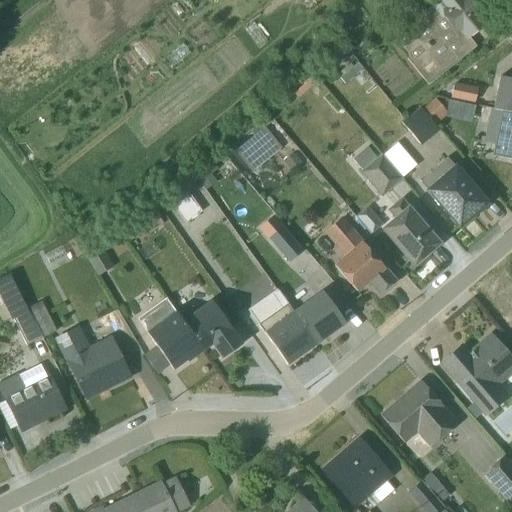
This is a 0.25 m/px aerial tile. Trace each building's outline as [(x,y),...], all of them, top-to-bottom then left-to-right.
[(470,0),(442,0),(431,10),(419,13),(387,38),(426,87),(436,79),(475,48),(467,38),(487,21),(470,0)] [(355,73),(360,68),(355,62),(349,67),(345,63),(336,72),(346,83),(355,74),(355,73)] [(316,84),(311,78),(293,93),(297,98),(316,84)] [(511,114),(511,80),(498,78),(492,111),(511,114)] [(474,101),(475,93),(452,88),(451,97),(474,101)] [(400,124),(419,147),(437,131),(433,127),(453,110),(446,103),(439,108),(433,101),(420,112),(418,109),(400,124)] [(511,162),(511,114),(492,111),(489,110),(482,143),(470,140),(466,158),(489,162),(489,159),(511,162)] [(256,122),(228,146),(253,174),(280,150),(256,122)] [(292,154),(281,164),(290,174),(301,164),(292,154)] [(379,198),(400,180),(379,155),(358,173),(379,198)] [(484,205),(445,159),(419,182),(457,228),(484,205)] [(215,181),(208,172),(197,180),(204,189),(215,181)] [(199,213),(186,194),(170,205),(184,224),(199,213)] [(437,245),(399,200),(386,211),(393,219),(380,230),(412,267),(437,245)] [(137,221),(148,235),(161,225),(151,211),(137,221)] [(272,216),(257,229),(287,265),(302,252),(272,216)] [(339,220),(324,233),(343,256),(332,266),(355,293),(367,283),(378,296),(393,283),(339,220)] [(44,257),(48,266),(65,257),(60,248),(44,257)] [(86,260),(97,277),(111,268),(100,251),(86,260)] [(25,347),(41,338),(26,310),(9,277),(6,277),(0,279),(0,324),(11,320),(25,347)] [(314,346),(290,312),(274,290),(245,311),(285,367),(314,346)] [(290,312),(314,346),(344,325),(320,291),(290,312)] [(220,360),(243,344),(210,301),(194,312),(191,307),(176,317),(201,352),(210,346),(220,360)] [(166,302),(137,323),(154,347),(142,356),(156,375),(168,366),(171,371),(185,362),(186,363),(201,352),(176,317),(166,302)] [(39,303),(26,310),(41,338),(55,332),(39,303)] [(77,328),(54,340),(85,400),(105,389),(128,378),(108,338),(88,349),(77,328)] [(439,365),(485,418),(508,398),(498,387),(511,374),(511,363),(489,336),(466,356),(459,348),(439,365)] [(17,377),(16,375),(0,383),(0,392),(4,401),(0,402),(0,415),(8,431),(17,427),(20,432),(63,411),(46,378),(45,378),(39,366),(17,377)] [(419,382),(379,417),(404,445),(415,434),(429,450),(457,424),(419,382)] [(391,478),(357,440),(321,471),(353,510),(350,511),(357,511),(355,509),(364,501),(372,509),(392,492),(385,483),(391,478)] [(511,495),(511,466),(503,456),(481,476),(504,503),(511,495)] [(448,497),(428,474),(419,481),(439,504),(448,497)] [(94,511),(181,511),(187,509),(173,481),(159,487),(158,485),(103,511),(100,511),(99,510),(94,511)] [(443,510),(420,483),(407,494),(422,511),(443,511),(442,510),(443,510)] [(311,511),(302,501),(290,511),(311,511)]
